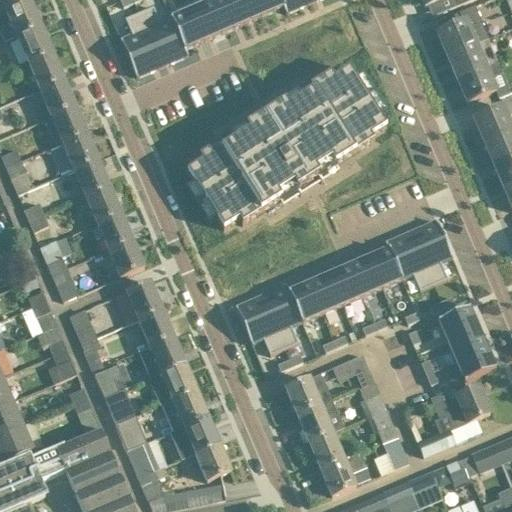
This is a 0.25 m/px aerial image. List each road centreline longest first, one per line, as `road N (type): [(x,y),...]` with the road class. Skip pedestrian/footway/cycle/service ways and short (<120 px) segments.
road 1 (residential): [(294,511),(119,109)]
road 2 (residential): [(461,203),(376,0)]
road 3 (residential): [(342,255),(461,203)]
road 4 (residential): [(119,109),(237,59)]
road 5 (residential): [(511,314),(461,203)]
